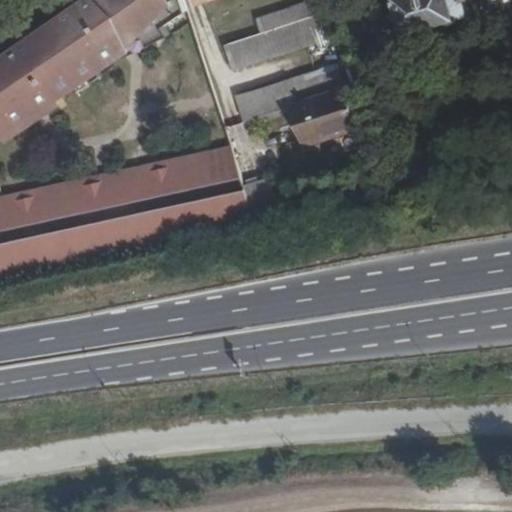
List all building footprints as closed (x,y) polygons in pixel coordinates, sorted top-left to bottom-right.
[(0,138),(13,130),(16,134),(31,124),(29,121),(42,112),(34,101),(41,96),(47,104),(68,94),(62,86),(113,58),(114,60),(128,51),(120,41),(129,35),(131,42),(169,24),(166,14),(191,6),(189,0),(103,0),(99,3),(96,0),(93,0),(85,7),(83,5),(46,30),(41,33),(13,53),(16,59),(9,64),(6,59),(4,61),(0,64),(0,138)] [(323,9),(320,0),(307,0),(259,15),(263,28),(323,9)] [(397,0),(405,29),(470,11),(466,0),(397,0)] [(331,32),(323,9),(263,28),(226,39),(234,63),(331,32)] [(120,41),(128,51),(169,24),(131,42),(129,35),(120,41)] [(1,56),(4,61),(6,59),(9,64),(16,59),(13,53),(41,33),(37,26),(14,49),(1,56)] [(339,58),(237,91),(245,116),(293,101),(304,133),(358,116),(339,58)] [(34,101),(42,112),(68,94),(47,104),(41,96),(34,101)] [(83,175),(0,193),(0,226),(179,186),(245,171),(235,141),(169,156),(126,166),(131,189),(88,199),(83,175)] [(126,166),(83,175),(88,199),(131,189),(126,166)] [(249,184),(260,219),(285,214),(272,172),(247,179),(249,184)] [(0,240),(0,252),(8,276),(194,234),(260,219),(249,184),(0,240)]
